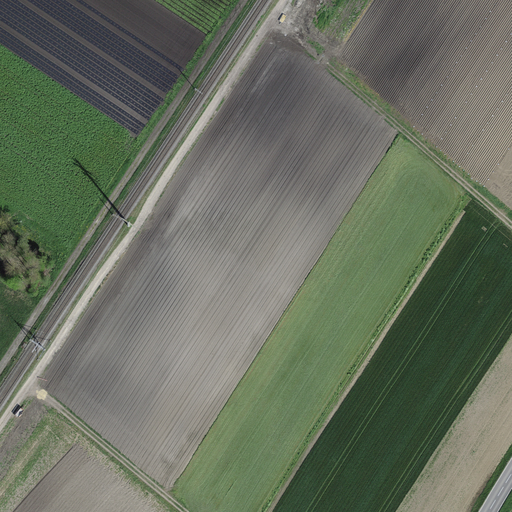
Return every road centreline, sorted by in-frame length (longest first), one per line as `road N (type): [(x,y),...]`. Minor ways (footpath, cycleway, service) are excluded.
road 1 (track): [(288,0),(0,431)]
road 2 (track): [(0,355),(226,0)]
road 3 (track): [(272,24),(511,226)]
road 4 (track): [(29,386),(182,511)]
